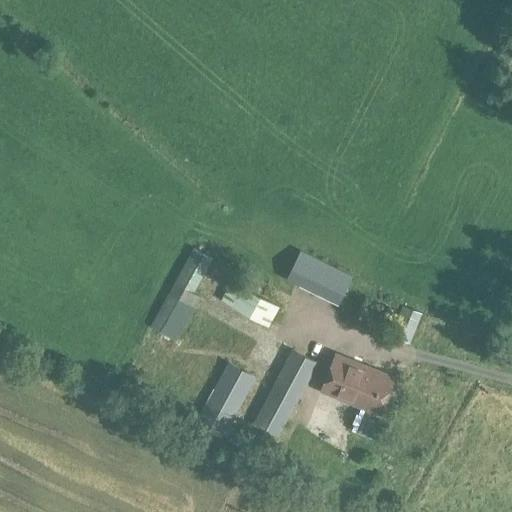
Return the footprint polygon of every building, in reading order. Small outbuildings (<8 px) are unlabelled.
[(150,326),(176,339),(184,324),(198,298),(193,295),(194,293),(214,257),(193,246),(184,263),(174,282),(171,287),(169,292),(168,292),(164,300),(158,311),(150,326)] [(300,250),(286,279),(339,304),(353,275),(300,250)] [(237,283),(227,301),(268,325),(278,307),(237,283)] [(401,304),(390,334),(411,342),(422,313),(401,304)] [(293,347),(251,419),(278,434),(319,362),(293,347)] [(321,390),(363,406),(380,413),(395,376),(336,354),(321,390)] [(227,359),(194,421),(224,437),(257,375),(227,359)] [(380,413),(363,406),(354,429),(370,435),(380,413)] [(280,502),(275,511),(309,511),(281,500),(280,502)]
